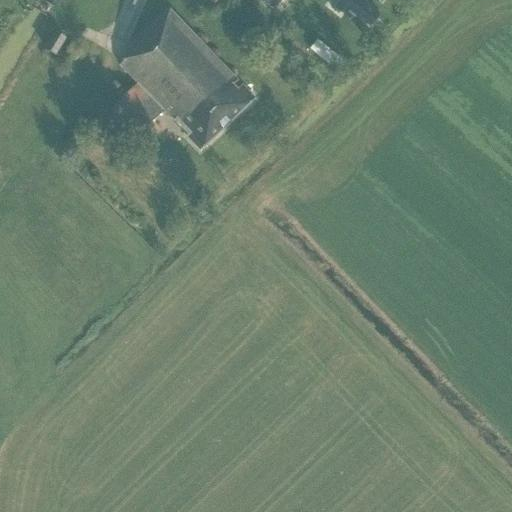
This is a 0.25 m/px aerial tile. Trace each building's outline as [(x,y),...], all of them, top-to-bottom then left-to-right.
[(283,0),(264,0),(263,2),(274,11),(283,0)] [(374,10),(362,0),(348,0),(343,7),(363,23),(374,10)] [(169,10),(145,33),(129,49),(133,53),(120,65),(138,84),(113,109),(138,135),(163,110),(183,131),(184,132),(186,130),(189,134),(186,136),(200,151),(255,99),(242,85),(237,89),(233,86),(238,81),(237,80),(169,10)] [(55,55),(65,39),(56,33),(54,36),(53,36),(49,42),(50,43),(46,49),(55,55)] [(333,68),(341,60),(317,40),(310,49),(333,68)]
